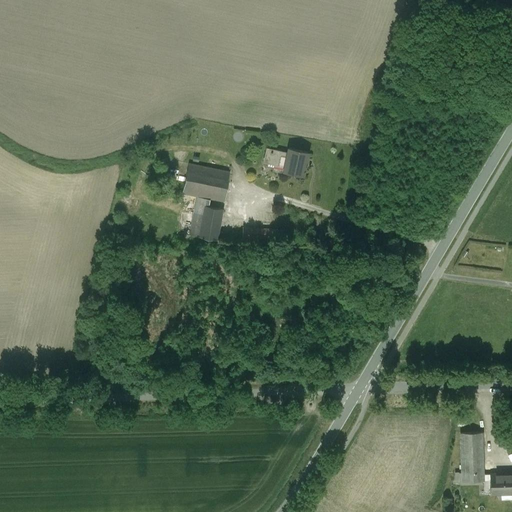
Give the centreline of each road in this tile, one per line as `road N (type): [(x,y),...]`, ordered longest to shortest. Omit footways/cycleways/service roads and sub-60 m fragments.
road 1 (secondary): [(511,128),(359,388)]
road 2 (unclassified): [(359,388),(511,384)]
road 3 (secondary): [(359,388),(285,511)]
